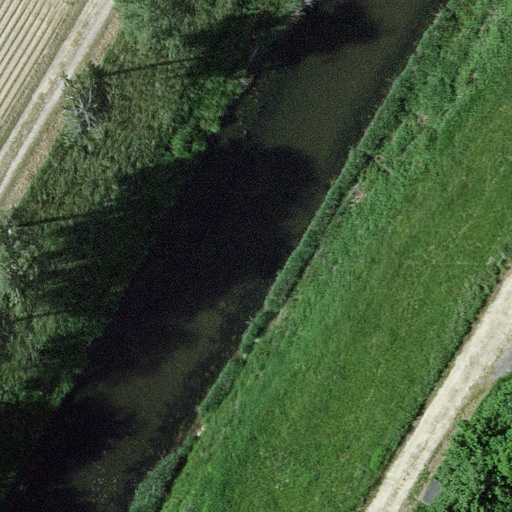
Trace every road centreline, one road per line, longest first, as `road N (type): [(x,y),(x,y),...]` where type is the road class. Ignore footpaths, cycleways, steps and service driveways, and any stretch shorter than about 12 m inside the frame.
road 1 (track): [(371,511),(511,276)]
road 2 (track): [(0,216),(126,0)]
